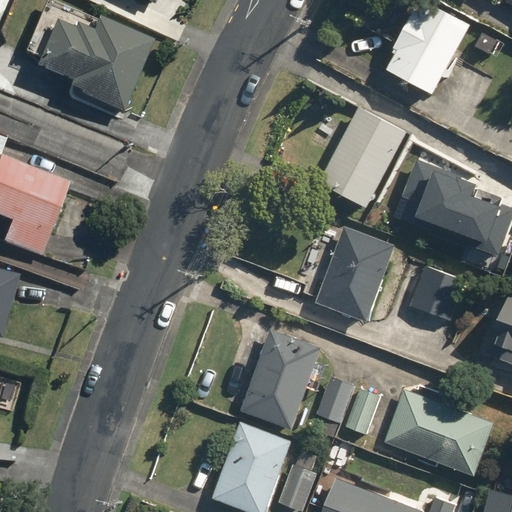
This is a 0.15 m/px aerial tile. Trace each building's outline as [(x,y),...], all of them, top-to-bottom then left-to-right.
[(478,25),(431,0),(426,0),(392,65),(443,92),(478,25)] [(72,24),(70,30),(51,21),(31,66),(68,81),(65,88),(119,111),(149,41),(94,17),(89,31),(72,24)] [(510,43),(485,29),(477,45),(502,58),(510,43)] [(416,132),(365,105),(324,181),(376,208),(416,132)] [(0,217),(7,220),(0,240),(0,241),(39,255),(65,181),(0,158),(0,146),(3,136),(0,134),(0,217)] [(421,216),(501,243),(511,210),(511,197),(436,172),(421,216)] [(401,238),(349,223),(326,298),(379,313),(401,238)] [(466,278),(427,262),(411,302),(450,318),(466,278)] [(0,337),(16,276),(0,271),(0,337)] [(511,293),(493,347),(511,353),(511,293)] [(327,345),(276,327),(248,405),(300,423),(327,345)] [(359,382),(331,373),(320,410),(347,419),(359,382)] [(503,419),(409,384),(388,439),(481,475),(503,419)] [(382,395),(364,389),(353,425),(371,431),(382,395)] [(297,436),(243,417),(218,491),(271,510),(297,436)] [(10,442),(0,441),(0,458),(9,459),(10,442)] [(297,456),(280,499),(307,509),(324,467),(297,456)] [(431,511),(422,511),(340,478),(326,511),(457,511),(462,501),(440,492),(431,511)] [(511,511),(511,487),(492,484),(486,511),(511,511)]
